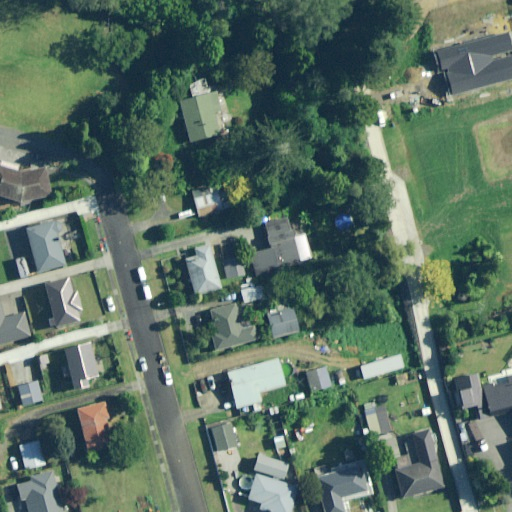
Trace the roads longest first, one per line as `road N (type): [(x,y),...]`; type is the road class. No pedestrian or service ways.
road 1 (unknown): [(361,126),(471,511)]
road 2 (residential): [(106,196),(193,511)]
